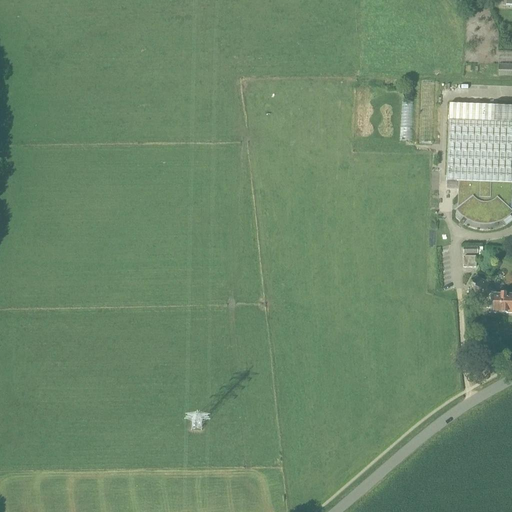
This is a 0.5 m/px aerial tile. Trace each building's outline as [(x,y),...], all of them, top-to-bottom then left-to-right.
[(497,78),(511,78),(511,66),(497,66),(497,78)] [(458,183),(511,185),(511,184),(511,106),(448,104),(446,183),(458,183)] [(511,185),(458,183),(458,207),(455,209),(457,211),(458,213),(460,214),(462,216),(464,217),(466,219),(468,220),(470,221),(472,222),(475,222),(477,223),(480,223),(482,224),(484,224),(487,224),(489,223),(492,223),(494,223),(496,222),(498,221),(501,220),(503,219),(505,218),(507,216),(509,215),(510,213),(511,211),(510,209),(510,198),(511,198),(511,190),(511,191),(511,185)] [(475,257),(463,257),(463,268),(475,268),(475,257)] [(489,284),(475,276),(470,286),(473,287),(468,297),(482,304),(482,308),(493,308),(493,314),(511,314),(511,296),(505,296),(505,295),(500,295),(500,296),(494,296),(494,293),(487,289),(489,284)]
